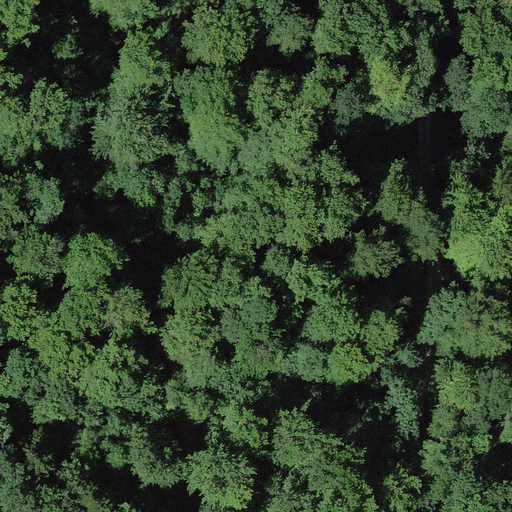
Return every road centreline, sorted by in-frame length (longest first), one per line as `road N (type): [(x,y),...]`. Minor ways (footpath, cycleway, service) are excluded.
road 1 (track): [(185,511),(144,323),(97,200),(73,0)]
road 2 (track): [(396,508),(436,290),(424,163),(429,0)]
